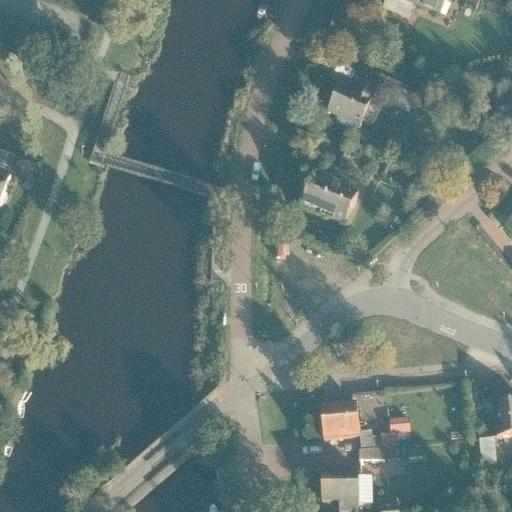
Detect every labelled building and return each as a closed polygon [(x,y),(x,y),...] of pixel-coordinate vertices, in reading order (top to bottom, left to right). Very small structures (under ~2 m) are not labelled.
[(384,0),(380,10),(404,19),(410,6),(437,17),(443,0),(450,0),(457,2),(458,0),(384,0)] [(0,38),(74,67),(82,46),(0,14),(0,38)] [(336,88),(326,114),(357,127),(359,123),(371,128),(378,112),(366,107),(372,91),(357,84),(352,95),(336,88)] [(0,165),(10,169),(14,158),(2,152),(0,156),(0,165)] [(0,201),(10,176),(0,171),(0,201)] [(355,195),(311,176),(297,209),(342,227),(355,195)] [(511,218),(500,228),(511,242),(511,218)] [(511,437),(511,404),(491,407),(494,439),(511,437)] [(359,438),(357,407),(317,410),(319,441),(359,438)] [(363,476),(417,472),(415,447),(400,448),(399,435),(411,434),(410,419),(390,420),(391,432),(359,435),(363,476)] [(491,442),(478,443),(480,463),(493,462),(491,442)] [(355,511),(355,474),(317,476),(318,504),(337,504),(336,511),(355,511)]
